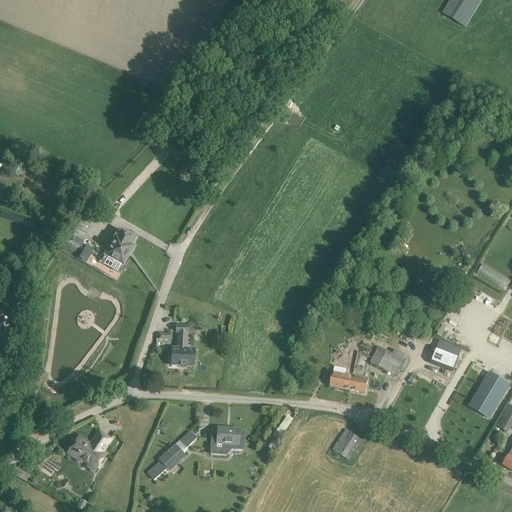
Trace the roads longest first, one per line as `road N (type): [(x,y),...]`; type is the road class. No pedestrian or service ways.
road 1 (unclassified): [(511,478),(343,401),(129,398),(0,466)]
road 2 (track): [(363,0),(186,235),(129,398)]
